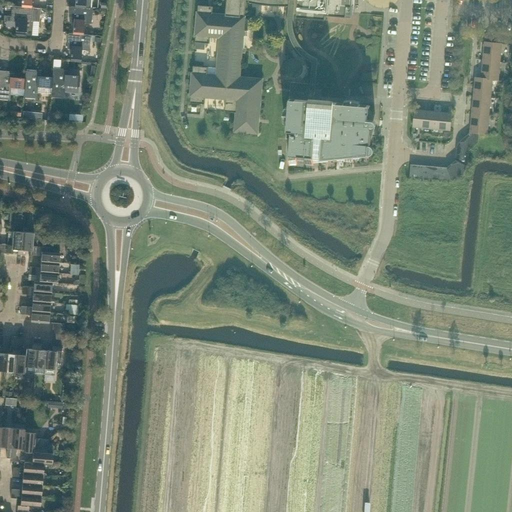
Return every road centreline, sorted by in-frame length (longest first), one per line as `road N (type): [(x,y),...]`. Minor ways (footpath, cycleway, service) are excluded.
road 1 (tertiary): [(355,309),(297,277),(224,216),(150,192)]
road 2 (tertiary): [(145,213),(214,229),(349,321)]
road 3 (tertiary): [(99,511),(116,293)]
road 4 (residential): [(355,309),(383,238),(393,154)]
road 5 (residential): [(398,92),(434,96),(444,0)]
